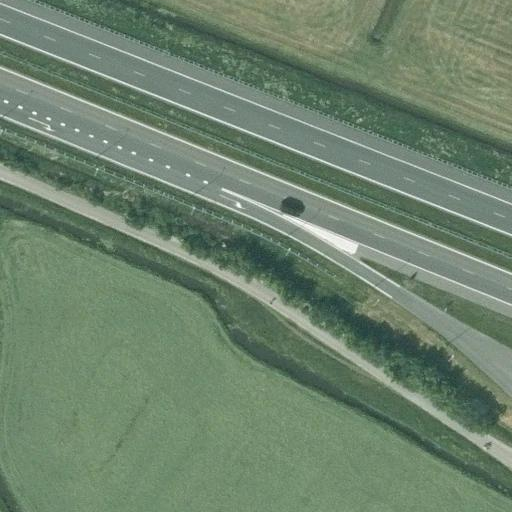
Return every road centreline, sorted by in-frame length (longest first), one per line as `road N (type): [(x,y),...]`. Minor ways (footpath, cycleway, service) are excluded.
road 1 (unclassified): [(511,458),(232,275),(0,172)]
road 2 (motorway): [(511,220),(0,20)]
road 3 (motorway): [(221,173),(511,294)]
road 4 (motorway): [(221,173),(299,235),(436,322)]
road 5 (motorway): [(0,84),(221,173)]
